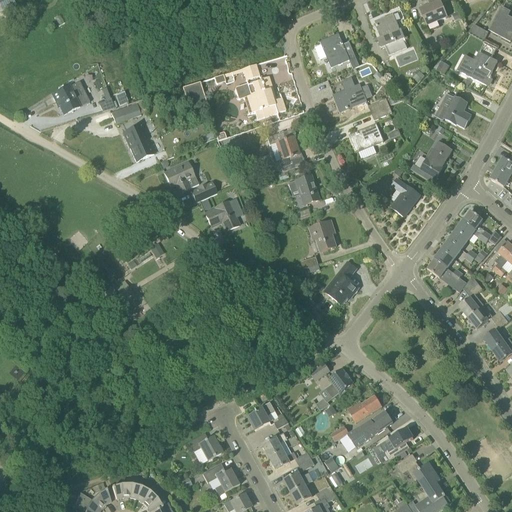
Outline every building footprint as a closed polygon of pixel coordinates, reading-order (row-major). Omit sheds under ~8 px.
[(12,0),(0,0),(0,6),(1,10),(15,4),(12,0)] [(440,2),(420,11),(427,27),(428,27),(430,33),(438,30),(435,24),(447,19),(440,2)] [(511,43),(511,40),(511,19),(508,17),(510,13),(502,9),(489,32),(511,43)] [(457,14),(452,15),(452,16),(455,21),(461,19),(459,13),(457,14)] [(401,31),(400,32),(393,15),(375,23),(380,34),(381,34),(383,39),(378,41),(381,49),(385,48),(388,57),(406,50),(403,41),(404,40),(401,31)] [(484,42),(488,34),(475,27),(469,34),(484,42)] [(315,49),(315,51),(316,52),(319,58),(319,60),(320,61),(327,58),(331,68),(331,69),(350,61),(350,62),(353,70),(360,67),(354,54),(348,57),(343,46),(341,41),(339,36),(321,44),(321,43),(320,43),(322,47),(315,49)] [(464,60),(458,72),(486,87),(489,80),(490,80),(492,78),(491,77),(497,66),(498,64),(498,63),(491,60),(496,50),(484,44),(479,54),(483,56),(477,67),(464,60)] [(449,67),(442,63),(437,71),(444,76),(449,67)] [(242,70),(246,82),(259,78),(256,66),(242,70)] [(418,85),(425,77),(419,72),(412,79),(418,85)] [(378,73),(373,77),(379,84),(384,80),(378,73)] [(216,86),(225,83),(223,76),(214,79),(216,86)] [(247,85),(235,89),(238,101),(244,100),(249,116),(252,115),(254,114),(257,121),(285,112),(281,100),(276,102),(273,102),(270,91),(272,91),(268,78),(260,81),(260,83),(248,87),(247,85)] [(345,92),(334,97),(341,114),(349,111),(348,110),(353,108),(353,109),(367,103),(360,86),(355,88),(352,81),(351,79),(341,83),(342,85),(345,92)] [(314,102),(333,94),(327,81),(309,89),(314,102)] [(60,108),(58,109),(59,109),(60,108),(64,116),(80,108),(90,104),(79,83),(70,88),(52,97),(57,106),(58,105),(60,108)] [(206,105),(199,84),(182,90),(190,111),(206,105)] [(103,113),(115,109),(108,90),(102,92),(106,102),(100,105),(103,113)] [(116,95),(119,107),(128,104),(125,93),(116,95)] [(401,93),(398,96),(403,102),(406,98),(401,93)] [(391,107),(402,102),(397,96),(388,100),(391,107)] [(455,99),(444,120),(449,123),(456,127),(457,126),(460,128),(465,130),(466,127),(468,124),(470,121),(462,116),(464,113),(468,105),(464,103),(463,103),(456,99),(455,99)] [(371,115),(390,107),(387,100),(368,108),(371,115)] [(136,105),(119,111),(123,123),(140,116),(136,105)] [(374,122),(393,115),(390,107),(371,115),(374,122)] [(123,123),(119,111),(111,114),(116,125),(123,123)] [(275,130),(274,124),(265,127),(267,132),(275,130)] [(357,154),(379,146),(383,144),(376,126),(350,137),(357,154)] [(123,135),(128,145),(127,145),(130,150),(148,142),(141,127),(123,135)] [(443,136),(446,132),(440,127),(437,132),(443,136)] [(293,130),(267,139),(269,147),(271,146),(275,145),(281,162),(281,163),(283,162),(284,165),(281,167),(283,174),(285,173),(294,170),(305,167),(304,165),(305,165),(304,165),(301,156),(301,155),(302,155),(302,154),(301,155),(299,155),(297,150),(293,139),(295,138),(294,135),(295,135),(294,135),(293,132),(294,132),(294,131),(293,132),(293,130)] [(224,133),(216,136),(218,143),(226,140),(224,133)] [(136,164),(154,156),(148,142),(130,150),(136,164)] [(421,171),(418,176),(432,185),(435,180),(436,181),(443,170),(442,169),(447,160),(451,153),(452,152),(439,144),(433,152),(434,153),(429,161),(427,160),(421,171)] [(511,156),(508,163),(503,160),(497,171),(510,178),(511,179),(511,156)] [(177,169),(165,175),(171,189),(174,188),(176,187),(179,195),(189,191),(199,186),(195,178),(195,179),(194,177),(188,165),(177,169)] [(400,178),(403,174),(397,170),(394,174),(400,178)] [(504,189),(510,178),(497,171),(491,181),(504,189)] [(294,182),(287,185),(290,194),(297,192),(299,197),(303,208),(307,207),(319,203),(319,202),(315,190),(313,185),(313,184),(311,177),(296,182),(294,182)] [(394,205),(391,209),(404,219),(409,212),(409,211),(411,208),(412,209),(421,197),(408,189),(406,188),(396,181),(391,189),(394,190),(397,192),(392,199),(392,202),(395,204),(394,205)] [(217,195),(211,184),(190,193),(196,205),(201,203),(211,198),(217,195)] [(241,197),(247,195),(245,188),(238,190),(241,197)] [(511,194),(505,188),(498,196),(511,208),(511,194)] [(208,201),(201,203),(205,211),(211,208),(208,201)] [(239,227),(228,203),(215,209),(215,211),(205,215),(211,229),(212,229),(211,228),(221,223),(226,233),(239,227)] [(310,217),(308,210),(296,214),(298,221),(310,217)] [(478,228),(482,223),(483,222),(471,213),(463,222),(489,241),(496,246),(502,239),(495,233),(491,238),(478,228)] [(489,241),(463,222),(456,232),(468,241),(473,235),(486,245),(489,241)] [(319,254),(336,249),(331,231),(333,230),(331,223),(310,229),(313,242),(315,241),(319,254)] [(461,251),(468,241),(456,232),(449,242),(461,251)] [(114,245),(118,251),(123,247),(120,242),(114,245)] [(454,260),(461,251),(449,242),(442,251),(454,260)] [(164,253),(158,244),(150,249),(155,258),(164,253)] [(502,269),(511,257),(511,247),(508,244),(498,255),(501,257),(496,264),(498,266),(493,272),(497,275),(500,272),(502,269)] [(124,248),(119,252),(122,257),(128,254),(124,248)] [(447,270),(454,260),(442,251),(435,261),(447,270)] [(480,265),(485,260),(479,255),(478,257),(471,251),(468,255),(474,261),(480,265)] [(482,251),(479,255),(485,260),(488,256),(482,251)] [(104,253),(98,257),(102,262),(107,258),(104,253)] [(129,255),(123,259),(126,264),(132,260),(129,255)] [(471,265),(474,261),(468,255),(465,260),(471,265)] [(511,257),(502,269),(507,273),(509,275),(508,276),(511,279),(511,257)] [(319,266),(316,259),(301,263),(303,271),(319,266)] [(108,260),(103,263),(107,268),(112,265),(108,260)] [(453,275),(447,270),(435,261),(428,271),(440,280),(444,275),(450,280),(451,279),(457,284),(453,289),(460,295),(465,288),(467,285),(460,279),(453,275)] [(133,262),(128,266),(131,270),(136,267),(133,262)] [(343,277),(328,296),(340,305),(342,307),(344,304),(347,299),(350,296),(353,297),(359,289),(348,281),(357,271),(348,263),(342,271),(339,274),(343,277)] [(113,266),(108,270),(111,275),(116,271),(113,266)] [(460,279),(462,276),(456,271),(453,275),(460,279)] [(117,273),(112,276),(116,281),(121,278),(117,273)] [(489,284),(494,279),(488,274),(483,279),(489,284)] [(468,320),(484,308),(475,297),(483,291),(473,278),(467,285),(465,288),(472,298),(459,308),(468,320)] [(137,299),(124,281),(114,288),(127,306),(137,299)] [(503,298),(508,292),(501,285),(496,292),(503,298)] [(508,303),(511,298),(511,297),(507,293),(503,299),(508,303)] [(511,310),(509,307),(503,310),(508,316),(511,312),(511,310)] [(477,331),(493,319),(484,308),(468,320),(477,331)] [(493,319),(491,320),(495,325),(504,318),(500,313),(493,319)] [(324,318),(326,325),(332,322),(330,315),(324,318)] [(500,330),(508,323),(504,318),(495,325),(499,330),(500,330)] [(508,341),(500,330),(496,333),(496,332),(484,340),(492,352),(509,340),(508,341)] [(511,355),(510,352),(511,350),(511,343),(509,340),(492,352),(501,364),(511,355)] [(313,373),(319,369),(316,365),(310,369),(313,373)] [(316,382),(330,373),(325,365),(319,369),(313,373),(311,375),(316,382)] [(353,386),(350,380),(347,377),(343,371),(330,381),(333,385),(326,391),(333,400),(340,395),(341,395),(353,386)] [(361,421),(380,410),(382,408),(375,397),(362,405),(361,403),(348,410),(356,424),(361,421)] [(255,432),(271,424),(267,418),(276,414),(270,404),(256,412),(257,414),(248,419),(255,432)] [(330,418),(337,414),(333,408),(326,412),(330,418)] [(355,449),(393,424),(385,412),(373,420),(349,435),(347,436),(355,449)] [(278,431),(289,425),(282,415),(277,418),(279,422),(274,424),(278,431)] [(349,435),(344,427),(330,436),(335,443),(347,436),(349,435)] [(378,458),(384,467),(390,463),(410,450),(407,445),(414,441),(407,430),(391,440),(390,441),(394,448),(385,454),(378,458)] [(276,439),(263,446),(266,453),(268,455),(270,458),(270,459),(283,451),(279,445),(284,442),(285,441),(287,440),(283,434),(276,439)] [(208,462),(222,455),(213,439),(206,443),(202,436),(188,444),(193,454),(201,450),(208,462)] [(283,451),(270,459),(272,463),(274,466),(277,472),(290,464),(296,460),(297,460),(295,456),(294,454),(292,455),(287,458),(283,451)] [(297,460),(296,460),(299,466),(311,459),(309,455),(308,454),(300,459),(297,460)] [(413,456),(397,466),(401,473),(409,468),(419,484),(429,498),(416,507),(415,507),(418,511),(439,511),(440,511),(442,510),(447,507),(449,506),(448,504),(444,499),(446,498),(439,488),(437,484),(441,482),(433,471),(429,465),(428,465),(421,470),(416,464),(417,463),(414,457),(413,456)] [(303,473),(315,466),(311,459),(299,466),(303,473)] [(332,459),(324,464),(332,474),(339,469),(332,459)] [(219,498),(239,487),(239,486),(230,472),(231,471),(230,471),(223,475),(219,467),(203,476),(208,485),(216,480),(220,487),(215,490),(219,498)] [(172,483),(178,480),(175,474),(169,477),(172,483)] [(305,486),(312,482),(308,475),(301,479),(298,474),(284,482),(291,494),(305,486)] [(344,485),(338,475),(333,478),(339,488),(344,485)] [(192,487),(188,479),(182,482),(185,490),(192,487)] [(102,484),(92,489),(95,495),(105,490),(102,484)] [(136,501),(141,489),(131,486),(121,487),(112,489),(117,501),(123,499),(130,499),(136,501)] [(312,499),(305,486),(291,494),(298,507),(312,499)] [(320,501),(334,493),(331,488),(317,496),(320,501)] [(169,506),(169,505),(161,492),(152,496),(150,494),(141,489),(136,501),(142,504),(147,509),(149,511),(155,511),(158,511),(169,506)] [(105,507),(111,503),(106,492),(98,497),(92,502),(88,500),(84,500),(80,501),(76,503),(74,507),(84,511),(100,511),(101,511),(105,507)] [(317,509),(312,511),(329,511),(328,510),(330,508),(328,504),(337,499),(334,493),(320,501),(314,504),(317,509)] [(230,502),(224,505),(227,511),(232,511),(233,511),(246,511),(251,509),(244,496),(231,504),(230,502)] [(418,511),(415,507),(410,510),(408,506),(407,506),(404,501),(401,503),(397,506),(400,511),(397,511),(418,511)]
